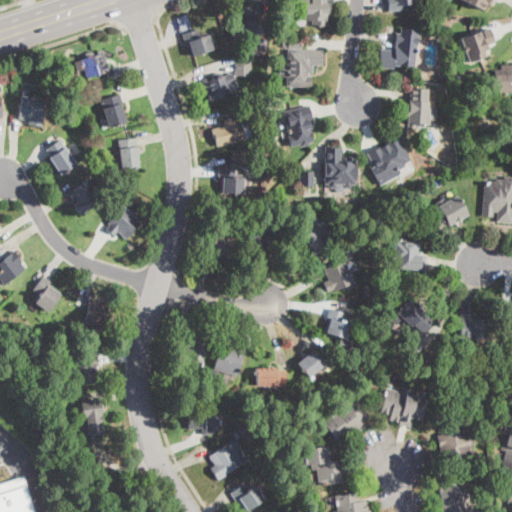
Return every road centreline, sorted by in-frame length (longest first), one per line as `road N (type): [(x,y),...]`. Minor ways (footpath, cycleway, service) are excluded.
road 1 (residential): [(188,511),(152,448),(141,405),(143,334),(180,169),(132,0)]
road 2 (residential): [(267,302),(240,307),(85,262),(56,241),(5,177)]
